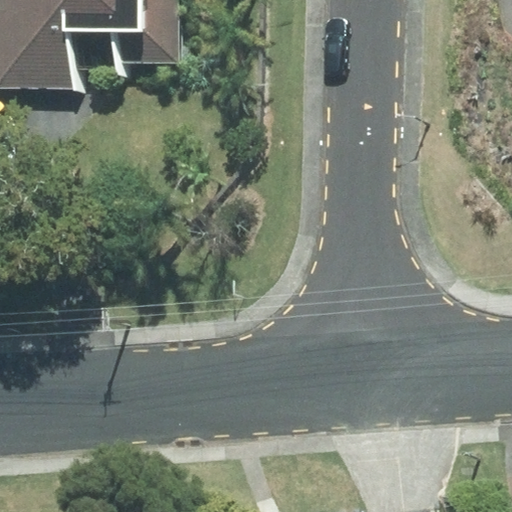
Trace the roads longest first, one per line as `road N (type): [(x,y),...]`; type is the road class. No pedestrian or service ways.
road 1 (residential): [(0,403),(377,375)]
road 2 (residential): [(366,0),(360,244),(377,375)]
road 3 (residential): [(377,375),(511,365)]
